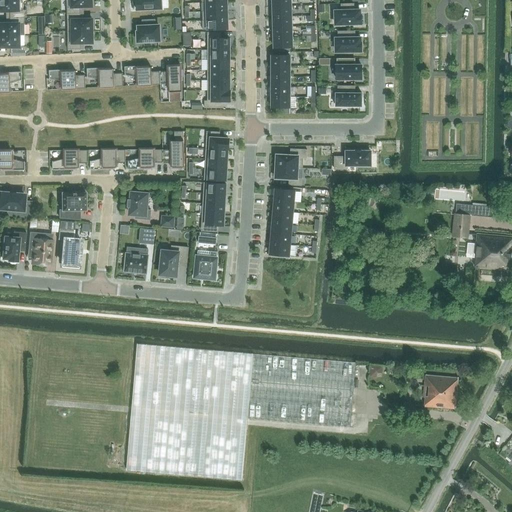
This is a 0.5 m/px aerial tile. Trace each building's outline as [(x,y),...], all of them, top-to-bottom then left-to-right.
[(21,0),(0,0),(0,11),(9,11),(9,17),(25,17),(25,10),(22,10),(21,0)] [(91,0),(66,0),(67,14),(80,14),(80,8),(92,7),(91,0)] [(136,0),(136,10),(161,9),(161,7),(160,0),(137,0),(136,0)] [(227,1),(207,1),(207,10),(227,9),(227,1)] [(362,24),(361,16),(360,16),(360,11),(354,11),(354,4),(341,4),(341,11),(335,12),(336,25),(362,24)] [(291,6),(273,7),(273,17),(291,16),(291,6)] [(207,10),(202,10),(202,19),(227,18),(227,9),(207,10)] [(80,14),(67,14),(67,32),(92,32),(92,20),(80,20),(80,14)] [(273,17),(274,27),(291,27),(291,16),(273,17)] [(0,35),(18,35),(24,35),(24,24),(24,17),(25,17),(9,17),(9,23),(0,23),(0,35)] [(227,27),(227,18),(202,19),(203,28),(227,27)] [(154,20),(142,21),(142,27),(138,27),(138,33),(137,33),(137,42),(145,42),(145,44),(153,44),(153,42),(159,41),(159,26),(155,27),(154,20)] [(291,27),(274,27),(274,38),(292,37),(291,27)] [(398,36),(398,28),(387,28),(388,36),(398,36)] [(54,36),(48,36),(48,31),(41,31),(41,43),(47,43),(47,49),(54,49),(54,36)] [(362,43),(361,43),(361,38),(355,38),(355,31),(338,32),(338,39),(336,39),(336,52),(351,51),(351,52),(358,52),(358,51),(362,51),(362,43)] [(92,32),(67,32),(67,50),(81,50),(81,44),(92,44),(92,32)] [(229,49),(229,46),(230,46),(230,39),(220,39),(220,33),(208,33),(208,49),(229,49)] [(18,35),(0,35),(0,47),(10,48),(10,54),(26,53),(25,47),(18,47),(18,35)] [(292,37),(274,38),(274,48),(292,48),(292,37)] [(229,49),(208,49),(208,60),(229,60),(229,56),(230,56),(230,49),(229,49)] [(290,56),(272,56),(272,66),(290,66),(290,56)] [(355,59),(337,59),(337,66),(336,66),(336,79),(362,79),(362,66),(355,66),(355,59)] [(229,60),(208,60),(208,70),(230,70),(230,64),(229,64),(229,60)] [(182,102),(180,64),(173,64),(173,66),(168,67),(168,71),(160,71),(159,71),(160,85),(169,84),(170,102),(182,102)] [(160,85),(159,71),(151,72),(151,67),(144,68),(144,66),(125,67),(125,75),(126,75),(138,78),(138,84),(135,84),(135,86),(160,85)] [(290,66),(272,66),(272,77),(290,77),(290,66)] [(123,86),(123,73),(114,74),(114,69),(106,69),(106,68),(87,69),(87,77),(88,77),(100,80),(100,86),(97,86),(97,88),(123,86)] [(85,88),(85,75),(76,75),(76,71),(68,71),(68,69),(49,70),(50,79),(51,79),(62,81),(62,87),(60,88),(60,89),(85,88)] [(230,70),(208,70),(208,80),(229,80),(229,77),(230,77),(230,70)] [(9,90),(9,84),(20,81),(21,81),(21,72),(2,73),(2,74),(0,74),(0,92),(12,92),(12,90),(9,90)] [(290,77),(272,77),(272,87),(290,87),(290,77)] [(229,80),(208,80),(208,91),(230,91),(230,84),(229,84),(229,80)] [(336,93),(336,106),(362,106),(362,99),(362,94),(355,93),(355,86),(338,86),(338,93),(336,93)] [(272,87),(272,97),(290,97),(290,87),(272,87)] [(230,91),(208,91),(208,101),(205,101),(205,108),(223,108),(223,102),(230,102),(230,91)] [(290,97),(272,97),(272,108),(290,108),(290,97)] [(183,169),(183,132),(174,132),(174,141),(171,141),(171,150),(163,150),(163,163),(172,163),(172,167),(177,167),(177,169),(183,169)] [(206,149),(228,150),(229,139),(219,138),(220,132),(207,132),(206,149)] [(206,159),(227,160),(227,156),(227,157),(228,150),(206,149),(206,159)] [(276,167),(302,168),(303,157),(307,158),(307,150),(291,149),(290,156),(277,156),(277,166),(276,166),(276,167)] [(88,163),(88,150),(62,150),(62,152),(65,152),(65,158),(53,161),(53,170),(72,170),(72,168),(79,168),(79,164),(88,163)] [(126,163),(126,150),(100,150),(100,152),(103,152),(103,158),(91,161),(90,161),(90,170),(110,170),(110,168),(117,168),(117,163),(126,163)] [(163,163),(163,150),(138,150),(138,152),(140,152),(140,158),(129,161),(128,161),(128,170),(147,169),(147,168),(155,168),(155,163),(162,163),(163,163)] [(11,159),(11,153),(14,153),(14,151),(0,151),(0,168),(5,169),(5,171),(24,170),(24,162),(23,162),(11,159)] [(356,152),(347,152),(346,152),(346,153),(346,157),(334,157),(334,169),(347,169),(347,165),(369,165),(369,166),(371,166),(371,164),(370,164),(370,153),(371,153),(371,152),(370,152),(361,152),(361,151),(356,151),(356,152)] [(205,169),(226,170),(226,167),(227,167),(227,160),(206,159),(205,169)] [(302,185),(302,168),(276,167),(276,168),(276,178),(289,179),(289,185),(302,185)] [(226,170),(205,169),(204,180),(226,181),(226,174),(226,170)] [(204,193),(225,195),(225,191),(226,191),(226,184),(204,183),(204,193)] [(295,191),(276,189),(275,200),(294,202),(295,191)] [(31,202),(24,201),(25,195),(15,194),(9,193),(9,194),(0,192),(0,208),(7,210),(7,216),(30,218),(31,202)] [(86,211),(86,192),(61,193),(62,210),(60,210),(60,218),(80,220),(80,211),(85,211),(86,211)] [(148,194),(132,193),(131,200),(129,200),(128,207),(130,207),(130,214),(135,215),(135,219),(150,220),(151,210),(147,210),(148,194)] [(203,204),(225,205),(225,198),(224,198),(225,195),(204,193),(203,204)] [(294,202),(275,200),(274,211),(293,213),(294,202)] [(455,214),(452,237),(468,238),(470,215),(492,217),(493,207),(487,207),(487,204),(473,203),(472,206),(457,204),(456,214),(455,214)] [(225,205),(203,204),(202,214),(224,215),(224,211),(225,205)] [(293,213),(274,211),(273,222),(292,224),(293,213)] [(224,215),(202,214),(201,231),(218,232),(218,226),(224,226),(224,219),(223,219),(224,215)] [(292,224),(273,222),(272,233),(291,234),(292,224)] [(73,239),(74,230),(59,229),(58,239),(64,240),(62,266),(79,268),(81,240),(73,239)] [(155,231),(141,229),(140,236),(146,237),(145,243),(153,244),(155,231)] [(25,247),(26,232),(13,231),(13,237),(4,236),(2,259),(8,259),(8,261),(17,262),(18,247),(25,247)] [(31,233),(28,257),(33,257),(33,263),(35,264),(37,266),(39,267),(42,267),(44,267),(46,265),(49,265),(51,241),(36,240),(36,234),(31,233)] [(291,234),(272,233),(271,243),(290,245),(291,234)] [(511,237),(477,234),(475,258),(476,258),(475,267),(510,270),(511,252),(511,237)] [(199,236),(198,243),(216,245),(217,238),(199,236)] [(290,245),(271,243),(270,254),(289,256),(290,245)] [(171,252),(163,251),(160,275),(162,275),(162,277),(170,278),(170,276),(176,277),(178,262),(187,262),(188,248),(172,246),(171,252)] [(125,271),(146,274),(149,250),(140,249),(140,255),(126,254),(125,271)] [(197,256),(196,256),(194,278),(216,280),(218,258),(217,258),(218,252),(211,252),(199,251),(198,256),(197,256)] [(355,368),(356,363),(137,345),(135,368),(135,370),(135,376),(127,470),(242,479),(247,418),(350,427),(351,413),(353,389),(355,368)] [(456,409),(458,377),(425,375),(424,397),(425,397),(424,407),(456,409)] [(372,399),(374,395),(364,389),(362,393),(372,399)]
